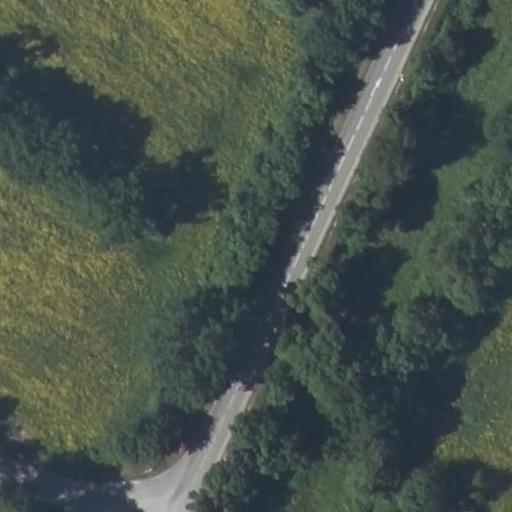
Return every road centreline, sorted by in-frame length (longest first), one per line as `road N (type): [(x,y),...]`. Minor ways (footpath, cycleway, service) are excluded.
road 1 (tertiary): [(418,0),(178,511)]
road 2 (unclassified): [(0,467),(116,511)]
